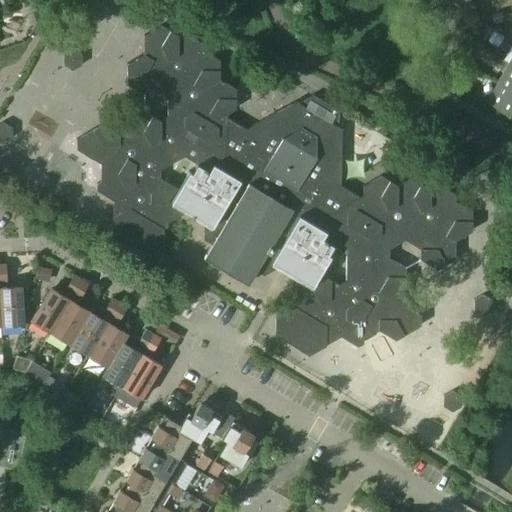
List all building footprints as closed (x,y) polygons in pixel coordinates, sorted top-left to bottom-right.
[(501,12),(492,14),(495,23),(503,21),(501,12)] [(437,268),(438,268),(438,267),(454,258),(454,240),(472,230),(471,229),(471,210),(456,201),(455,201),(455,193),(436,182),(430,185),(429,185),(413,176),(397,185),(396,184),(381,175),(363,185),(363,194),(360,196),(340,185),(341,128),(339,126),(339,109),(313,94),(298,102),(296,100),(246,128),(226,117),(226,113),(235,108),(235,106),(235,88),(219,79),(219,78),(219,60),(203,50),(203,43),(184,31),(178,34),(177,34),(161,25),(144,35),(143,54),(126,63),(126,65),(127,65),(127,83),(144,93),(161,84),(168,88),(167,116),(160,120),(144,110),(128,119),(127,119),(126,119),(127,127),(115,132),(102,123),(101,124),(101,125),(76,138),(77,149),(100,163),(100,164),(101,164),(100,181),(96,183),(96,189),(109,197),(118,192),(119,193),(119,199),(119,207),(122,212),(112,217),(112,219),(112,237),(146,257),(147,256),(163,247),(163,228),(167,226),(167,222),(168,221),(184,212),(184,202),(208,217),(204,225),(204,239),(212,243),(206,253),(203,256),(207,258),(207,259),(244,281),(244,280),(248,283),(250,279),(249,279),(255,270),(263,274),(275,268),(280,260),(304,274),(296,279),(296,297),(295,297),(295,298),(292,300),(292,305),(275,314),(275,332),(274,332),(274,334),(308,354),(324,345),(324,346),(326,345),(326,334),(331,334),(338,330),(343,327),(345,328),(345,338),(358,345),(363,342),(363,338),(378,330),(379,329),(395,339),(396,338),(420,324),(421,314),(399,301),(399,289),(405,286),(405,284),(405,266),(389,257),(389,248),(413,235),(420,239),(420,258),(437,268)] [(81,54),(73,48),(73,49),(64,54),(63,64),(72,69),(72,70),(81,65),(82,54),(81,54)] [(511,66),(506,63),(496,82),(511,91),(511,66)] [(511,91),(496,82),(484,101),(511,117),(511,91)] [(0,141),(2,142),(2,143),(12,137),(11,137),(12,127),(11,127),(2,121),(2,122),(0,123),(0,141)] [(6,263),(0,263),(0,315),(1,325),(23,324),(21,289),(21,284),(7,285),(6,263)] [(36,267),(35,279),(50,281),(51,269),(36,267)] [(73,292),(81,279),(73,274),(65,287),(73,292)] [(89,283),(81,279),(73,292),(81,297),(89,283)] [(51,286),(30,320),(49,331),(70,297),(51,286)] [(474,299),(474,310),(483,315),(483,314),(491,310),(492,310),(492,300),(492,299),(483,294),(474,299)] [(70,297),(49,331),(69,343),(89,309),(70,297)] [(103,312),(111,316),(119,302),(112,297),(103,312)] [(119,302),(111,316),(118,321),(127,306),(119,302)] [(89,309),(69,343),(88,354),(108,321),(89,309)] [(108,321),(88,354),(107,366),(122,341),(127,332),(108,321)] [(136,343),(144,348),(153,333),(145,329),(136,343)] [(153,333),(144,348),(152,352),(160,338),(153,333)] [(107,366),(97,383),(116,394),(121,386),(141,352),(122,341),(107,366)] [(121,386),(116,394),(135,406),(161,364),(141,352),(121,386)] [(452,390),(443,395),(443,406),(452,411),(461,406),(461,405),(461,396),(462,396),(452,390)] [(207,429),(222,437),(229,425),(232,420),(234,416),(224,410),(219,418),(209,413),(212,408),(204,403),(201,408),(197,406),(190,418),(185,416),(180,424),(178,428),(191,436),(199,441),(207,429)] [(178,457),(191,436),(178,428),(180,424),(168,417),(162,426),(158,423),(153,431),(157,434),(155,438),(168,446),(165,450),(178,457)] [(229,425),(222,437),(226,440),(218,453),(240,466),(247,453),(243,450),(251,438),(247,435),(249,431),(232,420),(229,425)] [(165,479),(178,457),(165,450),(168,446),(155,438),(149,447),(145,444),(140,453),(145,455),(142,459),(155,467),(152,471),(165,479)] [(203,454),(197,464),(205,468),(210,458),(203,454)] [(132,477),(129,481),(142,488),(140,492),(161,505),(168,493),(178,499),(183,490),(165,479),(152,471),(155,467),(142,459),(137,468),(132,466),(127,474),(132,477)] [(214,460),(207,471),(216,476),(223,465),(214,460)] [(223,485),(212,479),(203,494),(214,501),(223,485)] [(170,511),(171,511),(161,505),(140,492),(142,488),(129,481),(124,490),(119,487),(115,495),(119,498),(117,502),(129,509),(127,511),(170,511)] [(107,508),(104,511),(127,511),(129,509),(117,502),(111,511),(107,508)]
